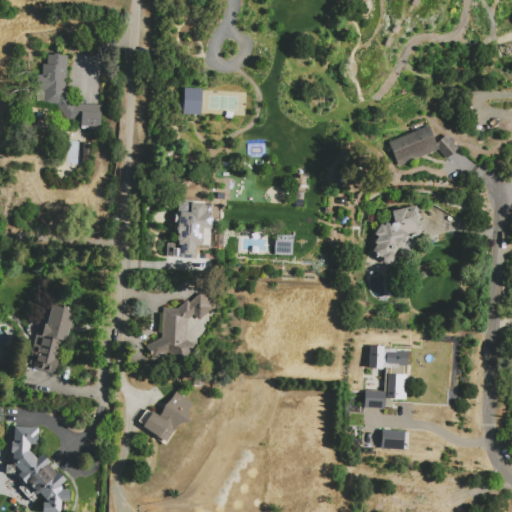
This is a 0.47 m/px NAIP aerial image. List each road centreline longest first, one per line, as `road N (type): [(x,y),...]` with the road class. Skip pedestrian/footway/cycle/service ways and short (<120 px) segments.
road 1 (residential): [(116,315),(134,0)]
road 2 (residential): [(511,476),(498,466),(488,432),(498,195)]
